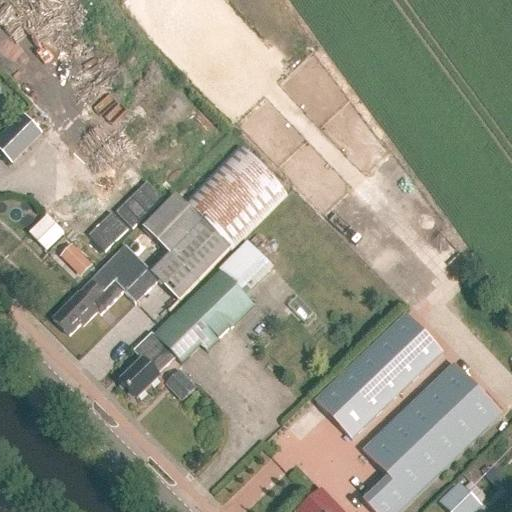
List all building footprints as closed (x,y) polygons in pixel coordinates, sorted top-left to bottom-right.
[(0,155),(12,167),(41,138),(22,118),(0,139),(0,155)] [(184,211),(228,254),(232,250),(288,194),(243,150),(184,211)] [(132,232),(163,202),(147,185),(116,216),(132,232)] [(105,255),(127,232),(111,216),(89,239),(105,255)] [(45,253),(63,236),(47,219),(29,236),(45,253)] [(143,232),(125,250),(135,260),(145,250),(153,241),(143,232)] [(97,262),(103,256),(86,239),(80,246),(97,262)] [(142,363),(119,385),(137,403),(159,381),(157,379),(175,362),(181,368),(200,349),(207,356),(254,310),(244,299),(273,270),(284,282),(293,273),(271,251),(262,259),(247,244),(218,272),(220,275),(174,320),(171,318),(133,354),(142,363)] [(92,268),(72,248),(60,260),(80,280),(92,268)] [(80,296),(53,323),(69,339),(81,328),(83,329),(97,315),(100,318),(124,295),(135,307),(159,283),(152,276),(135,260),(125,250),(80,296)] [(315,404),(352,444),(443,357),(406,317),(315,404)] [(363,504),(370,511),(404,511),(502,418),(453,367),(362,455),(387,481),(363,504)] [(168,383),(183,400),(197,388),(181,371),(168,383)] [(341,511),(322,492),(300,511),(341,511)]
